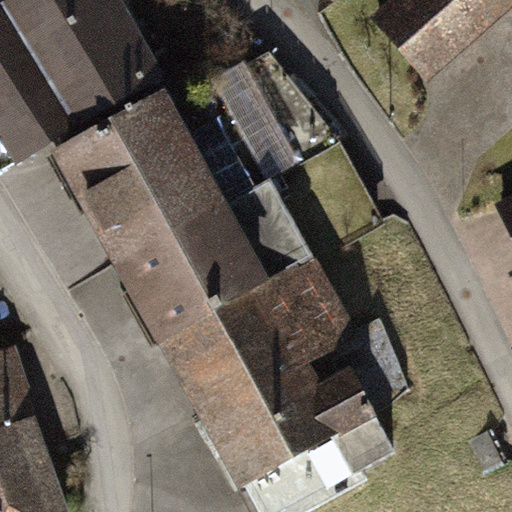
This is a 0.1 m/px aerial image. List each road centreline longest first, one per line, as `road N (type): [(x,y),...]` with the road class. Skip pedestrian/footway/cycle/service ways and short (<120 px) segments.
road 1 (residential): [(252,0),(310,57),(467,281),(511,379)]
road 2 (residential): [(105,511),(81,364),(0,229)]
